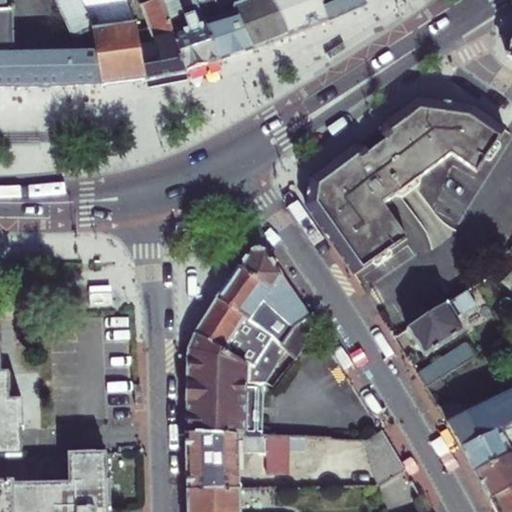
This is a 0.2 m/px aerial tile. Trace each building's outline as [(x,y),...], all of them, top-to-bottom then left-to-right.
[(5,0),(0,0),(0,89),(46,88),(102,87),(99,58),(95,40),(92,30),(78,0),(55,0),(73,39),(75,39),(76,52),(40,52),(19,52),(18,49),(14,49),(14,45),(14,11),(7,10),(5,0)] [(78,0),(92,30),(95,40),(99,58),(102,87),(147,82),(141,49),(136,27),(124,0),(78,0)] [(147,82),(187,70),(160,0),(138,0),(154,45),(141,49),(147,82)] [(160,0),(187,70),(221,61),(198,12),(192,14),(188,2),(181,3),(179,0),(160,0)] [(192,0),(198,12),(221,61),(254,52),(238,17),(229,0),(192,0)] [(293,40),(270,0),(241,0),(247,12),(238,17),(254,52),(293,40)] [(270,0),(293,40),(299,37),(321,29),(330,26),(330,25),(323,8),(318,0),(270,0)] [(343,0),(323,8),(330,25),(367,8),(370,0),(343,0)] [(385,139),(388,142),(414,178),(425,179),(456,157),(483,176),(511,132),(479,109),(420,101),(386,128),(385,139)] [(398,191),(397,199),(425,179),(414,178),(388,142),(371,155),(398,191)] [(314,180),(309,207),(341,243),(335,248),(355,278),(409,241),(386,207),(397,199),(398,191),(371,155),(369,151),(358,148),(314,180)] [(341,243),(309,207),(308,210),(335,248),(341,243)] [(248,257),(241,267),(252,282),(249,287),(278,314),(295,330),(287,339),(281,345),(290,354),(295,359),(316,326),(266,253),(257,249),(248,257)] [(241,267),(219,301),(267,332),(273,338),(281,345),(287,339),(279,331),(278,330),(271,324),(278,314),(249,287),(252,282),(241,267)] [(511,273),(503,282),(511,291),(511,290),(511,273)] [(111,287),(90,288),(91,307),(112,306),(111,287)] [(470,291),(411,329),(429,357),(468,332),(458,317),(465,313),(470,314),(480,307),(470,291)] [(197,334),(251,365),(251,381),(263,382),(264,382),(290,354),(281,345),(273,338),(267,332),(219,301),(197,332),(197,334)] [(262,436),(263,382),(251,381),(251,365),(197,334),(192,351),(190,435),(262,436)] [(0,511),(110,511),(111,511),(114,511),(113,483),(107,483),(106,454),(68,455),(69,484),(0,485),(0,456),(22,456),(21,431),(24,431),(23,400),(10,400),(9,372),(1,372),(1,346),(0,345),(0,511)] [(459,350),(419,374),(428,388),(467,363),(459,350)] [(468,394),(440,408),(450,423),(477,410),(468,394)] [(450,423),(464,449),(504,429),(489,404),(477,410),(450,423)] [(464,449),(477,474),(511,456),(511,424),(504,429),(464,449)] [(372,439),(375,454),(391,445),(384,432),(372,439)] [(190,435),(191,490),(241,489),(240,453),(271,453),(271,475),(293,475),(293,449),(294,437),(262,436),(190,435)] [(310,438),(294,437),(293,449),(309,449),(310,438)] [(375,454),(378,470),(399,459),(391,445),(375,454)] [(511,456),(477,474),(494,504),(511,495),(511,456)] [(378,470),(380,486),(406,471),(399,459),(378,470)] [(191,490),(191,511),(242,511),(242,489),(241,489),(191,490)] [(400,511),(415,511),(415,490),(400,490),(400,511)] [(511,511),(511,495),(494,504),(497,511),(511,511)]
